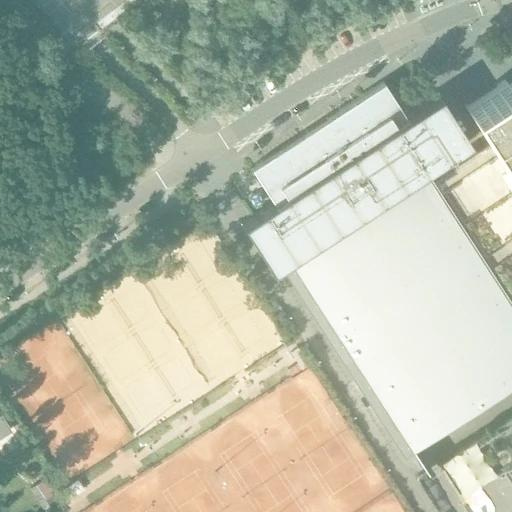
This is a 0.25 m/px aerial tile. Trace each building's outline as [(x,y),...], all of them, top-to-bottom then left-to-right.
[(506,134),(511,129),(511,76),(491,90),(482,96),(464,108),(488,145),(506,134)] [(257,213),(239,225),(269,272),(288,260),(422,173),(468,143),(437,96),(405,117),(382,83),(326,119),(316,126),(306,133),(249,169),(261,188),(272,204),(261,211),(257,213)] [(511,129),(506,134),(488,145),(429,183),(511,311),(511,129)] [(422,173),(288,260),(367,383),(365,384),(366,385),(367,384),(372,392),(369,394),(384,418),(387,416),(405,444),(404,444),(405,445),(406,444),(407,445),(511,376),(511,311),(450,216),(429,183),(422,173)] [(0,438),(11,432),(0,415),(0,438)] [(37,472),(24,451),(14,458),(27,479),(37,472)] [(54,502),(41,481),(29,489),(42,510),(54,502)]
